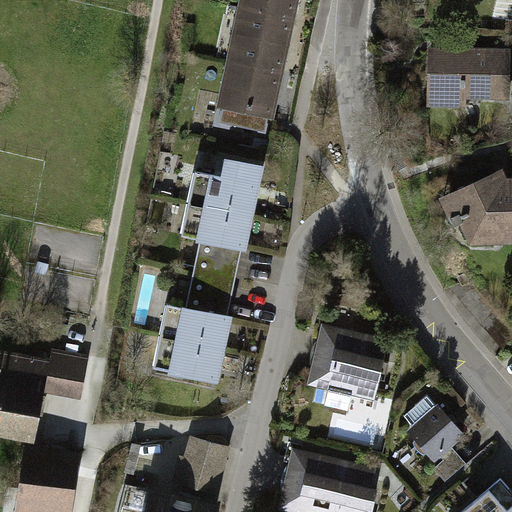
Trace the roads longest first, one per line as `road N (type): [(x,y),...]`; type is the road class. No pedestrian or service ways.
road 1 (track): [(158,0),(83,431),(259,423)]
road 2 (residential): [(374,203),(319,227),(299,250),(238,511)]
road 3 (residential): [(374,203),(438,324),(511,413)]
road 4 (residential): [(355,0),(349,94),(374,203)]
